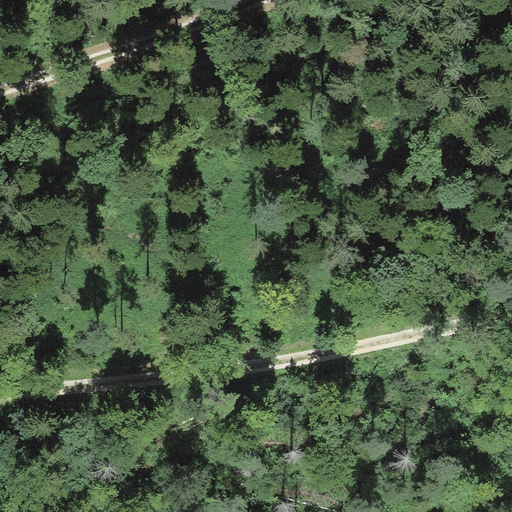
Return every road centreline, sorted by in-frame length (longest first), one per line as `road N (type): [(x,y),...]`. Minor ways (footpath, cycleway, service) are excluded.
road 1 (track): [(511,315),(279,364),(75,392),(0,393)]
road 2 (track): [(0,91),(249,0)]
